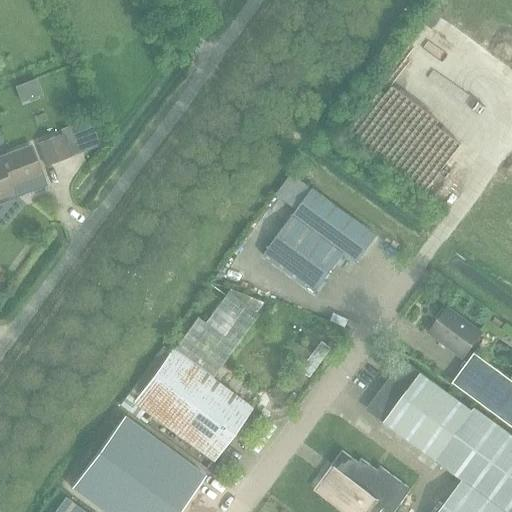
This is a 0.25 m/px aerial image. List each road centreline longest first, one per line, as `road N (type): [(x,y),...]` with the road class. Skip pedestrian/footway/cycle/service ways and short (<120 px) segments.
road 1 (unclassified): [(0,345),(256,0)]
road 2 (residential): [(236,511),(478,181)]
